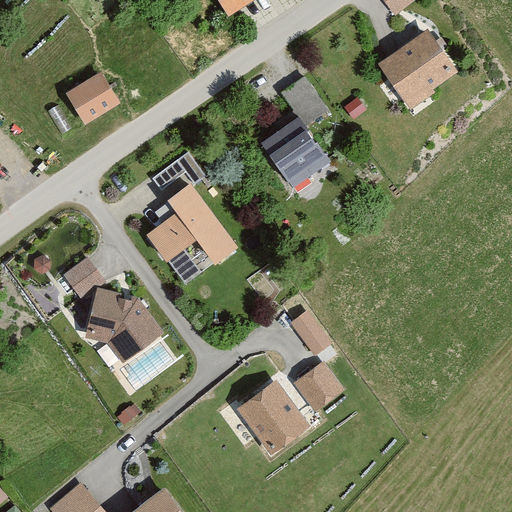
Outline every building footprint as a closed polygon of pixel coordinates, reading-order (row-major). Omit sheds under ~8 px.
[(219,0),(233,22),(267,0),(219,0)] [(387,0),(395,11),(410,0),(387,0)] [(433,26),(384,62),(415,105),(464,68),(433,26)] [(99,72),(66,93),(86,124),(119,103),(99,72)] [(305,82),(286,97),(309,129),(329,114),(305,82)] [(294,113),(257,139),(296,195),(334,168),(294,113)] [(152,171),(165,193),(200,172),(187,150),(152,171)] [(180,219),(151,242),(173,270),(201,248),(219,272),(243,253),(194,192),(172,209),(180,219)] [(90,262),(65,280),(80,301),(105,283),(90,262)] [(139,302),(101,293),(90,344),(111,348),(126,369),(167,340),(139,302)] [(324,367),(296,389),(318,417),(346,396),(324,367)] [(279,388),(241,416),(272,459),(311,431),(279,388)] [(102,511),(82,488),(52,511),(102,511)] [(178,511),(167,496),(145,511),(178,511)]
